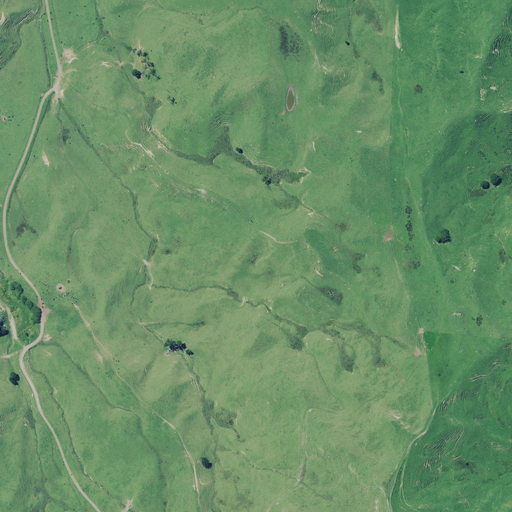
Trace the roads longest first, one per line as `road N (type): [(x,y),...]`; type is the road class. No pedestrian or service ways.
road 1 (track): [(0,232),(23,315),(19,363),(39,442),(63,489),(89,511)]
road 2 (track): [(54,0),(53,79),(0,209)]
